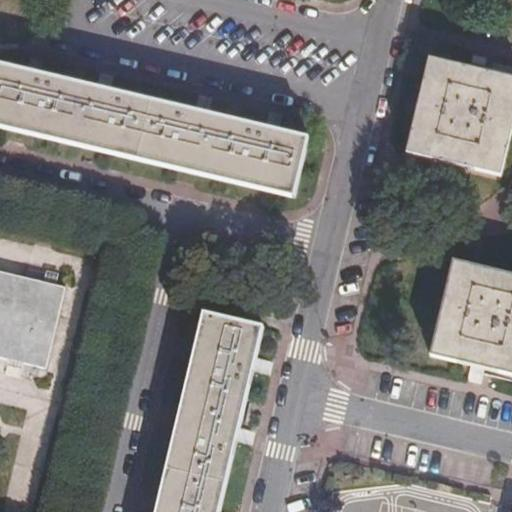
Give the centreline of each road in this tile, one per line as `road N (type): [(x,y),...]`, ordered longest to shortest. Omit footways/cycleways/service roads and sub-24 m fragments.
road 1 (unclassified): [(107,511),(182,214)]
road 2 (residential): [(332,245),(389,0)]
road 3 (residential): [(511,448),(298,398)]
road 4 (residential): [(182,214),(0,170)]
road 5 (residential): [(298,398),(332,245)]
road 6 (residential): [(332,245),(182,214)]
